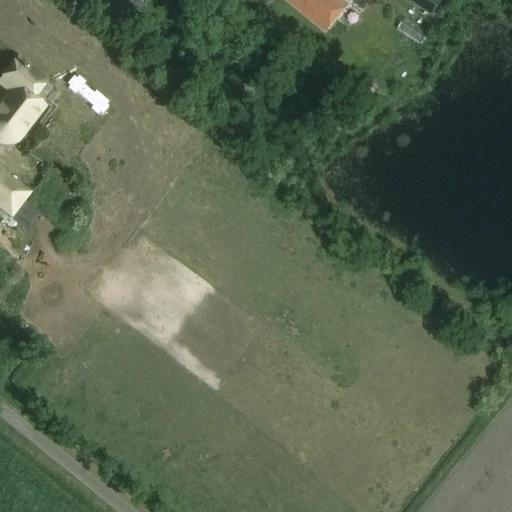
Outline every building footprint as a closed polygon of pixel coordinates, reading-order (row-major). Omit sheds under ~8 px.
[(285,0),(326,34),(350,6),(342,0),(285,0)] [(442,0),(407,0),(432,17),(443,0),(442,0)] [(47,79),(16,56),(0,77),(0,86),(7,92),(0,101),(0,140),(2,141),(11,142),(18,140),(22,137),(23,138),(47,107),(34,97),(47,79)] [(57,204),(72,178),(50,166),(35,192),(57,204)] [(0,205),(10,213),(24,195),(0,176),(0,205)]
